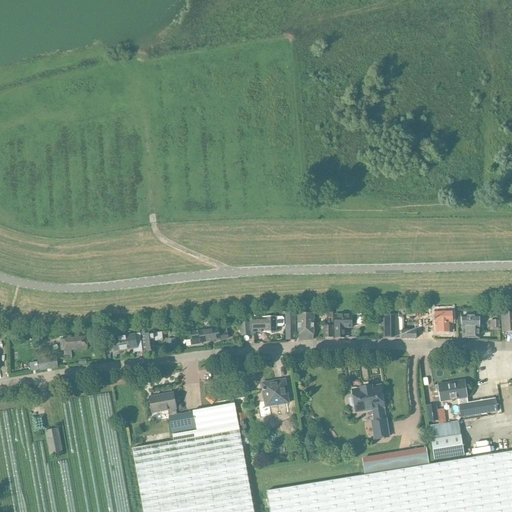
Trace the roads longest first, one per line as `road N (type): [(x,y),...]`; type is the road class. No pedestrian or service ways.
road 1 (unclassified): [(0,384),(305,345),(511,346)]
road 2 (tertiary): [(511,265),(232,273)]
road 3 (tertiary): [(232,273),(86,289),(0,277)]
